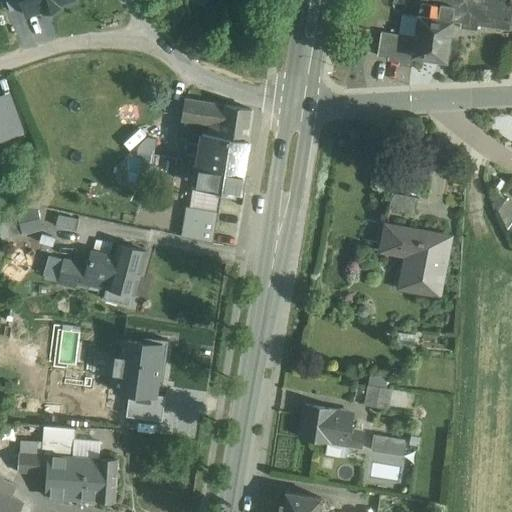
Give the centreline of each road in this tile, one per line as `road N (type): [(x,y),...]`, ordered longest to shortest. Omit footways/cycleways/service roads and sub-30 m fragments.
road 1 (tertiary): [(224,511),(290,103)]
road 2 (residential): [(511,93),(290,103)]
road 3 (residential): [(152,28),(198,65),(290,103)]
road 4 (residential): [(152,28),(49,45),(0,63)]
